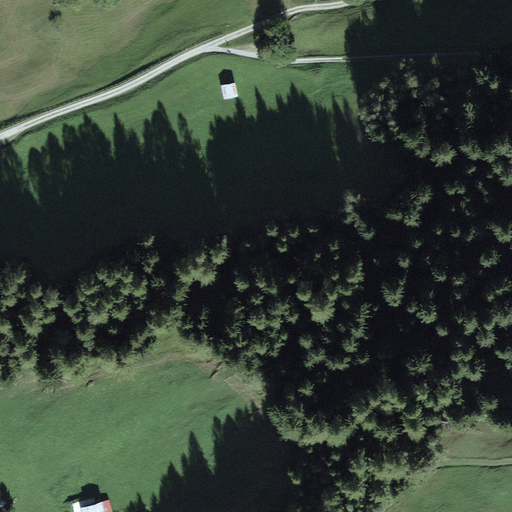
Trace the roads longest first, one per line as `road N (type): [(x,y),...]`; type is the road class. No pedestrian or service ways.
road 1 (track): [(136,511),(461,389),(511,397)]
road 2 (track): [(204,48),(301,60),(511,41)]
road 3 (track): [(0,138),(204,48)]
road 4 (track): [(204,48),(284,13),(360,0)]
